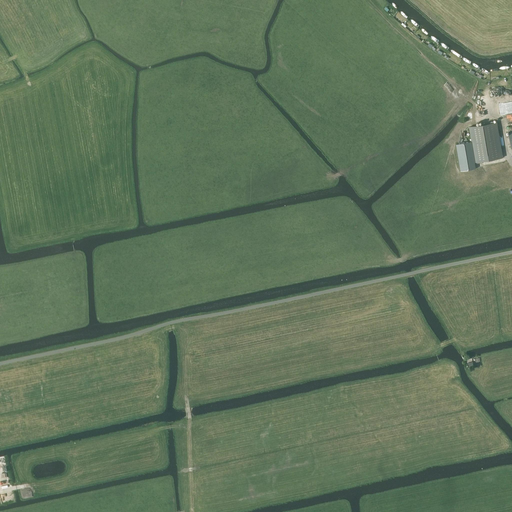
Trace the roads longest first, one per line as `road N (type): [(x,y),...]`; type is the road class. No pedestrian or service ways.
road 1 (unclassified): [(0,364),(511,253)]
road 2 (track): [(192,511),(181,321)]
